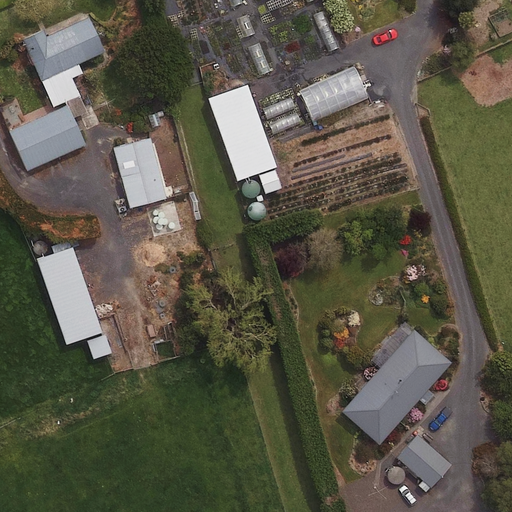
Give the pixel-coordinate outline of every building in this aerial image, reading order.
[(51,109),(77,97),(69,79),(80,75),(76,65),(101,54),(85,19),(43,38),(41,33),(22,42),(51,109)] [(365,96),(354,67),(298,90),(309,118),(365,96)] [(280,189),(245,88),(207,101),(235,182),(256,174),(264,195),(280,189)] [(77,97),(51,109),(6,129),(25,172),(82,146),(70,119),(84,113),(77,97)] [(164,200),(148,138),(112,148),(128,209),(164,200)] [(267,219),(256,179),(237,184),(249,224),(267,219)] [(180,229),(173,204),(147,211),(154,236),(180,229)] [(85,339),(99,334),(69,249),(35,261),(64,346),(85,339)] [(378,447),(450,366),(412,331),(339,413),(378,447)] [(99,334),(85,339),(92,360),(110,354),(103,333),(99,334)] [(449,466),(417,437),(397,459),(429,488),(449,466)]
